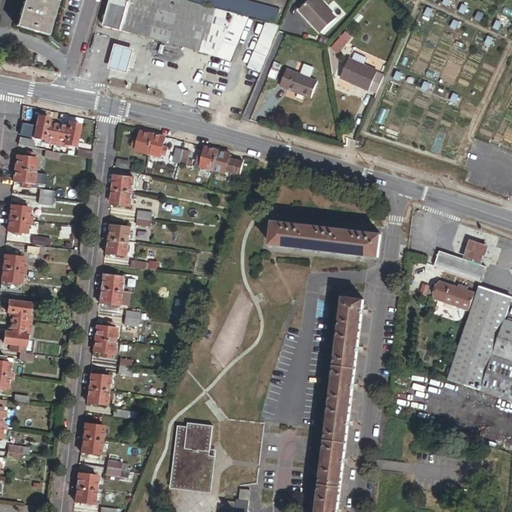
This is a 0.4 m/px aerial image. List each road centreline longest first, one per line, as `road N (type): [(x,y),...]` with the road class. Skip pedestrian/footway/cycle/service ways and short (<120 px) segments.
road 1 (residential): [(111,106),(60,511)]
road 2 (residential): [(358,511),(400,185)]
road 3 (primary): [(400,185),(111,106)]
road 4 (unknown): [(389,410),(511,439)]
